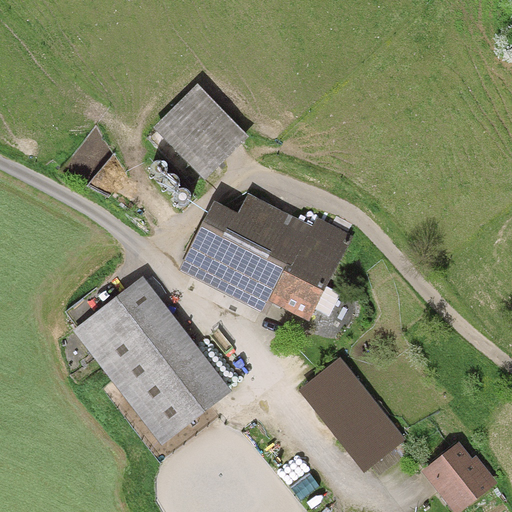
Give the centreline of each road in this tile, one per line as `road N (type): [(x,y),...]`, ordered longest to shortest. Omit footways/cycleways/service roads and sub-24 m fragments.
road 1 (unknown): [(122,234),(365,498)]
road 2 (residential): [(146,251),(0,162)]
